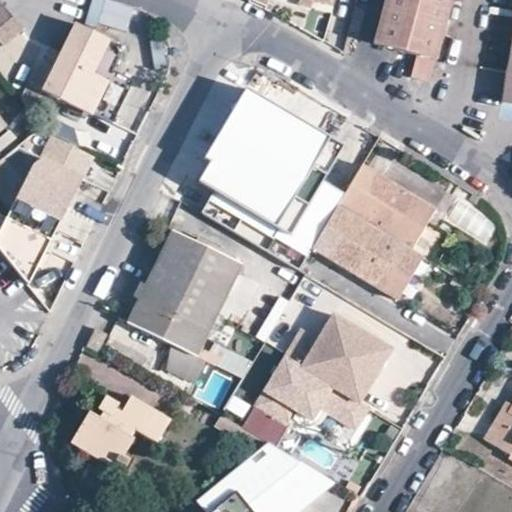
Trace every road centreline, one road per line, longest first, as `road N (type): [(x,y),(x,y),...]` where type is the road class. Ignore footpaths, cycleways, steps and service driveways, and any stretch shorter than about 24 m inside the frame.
road 1 (residential): [(3,455),(221,13)]
road 2 (residential): [(221,13),(511,194)]
road 3 (residential): [(380,511),(511,291)]
